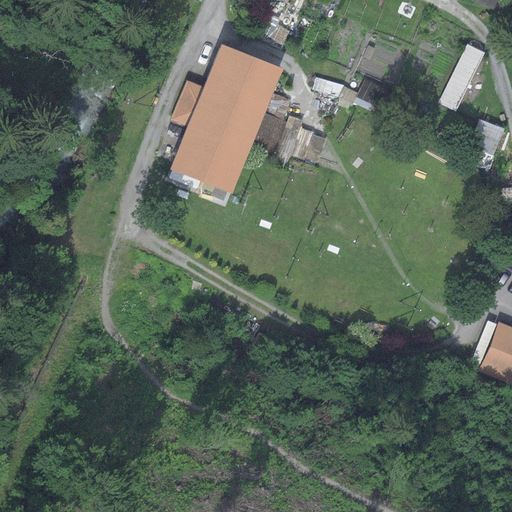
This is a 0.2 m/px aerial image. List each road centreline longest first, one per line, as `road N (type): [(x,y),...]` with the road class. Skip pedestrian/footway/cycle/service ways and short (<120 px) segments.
road 1 (track): [(133,224),(165,254),(364,354),(435,353),(471,328)]
road 2 (track): [(133,224),(144,155),(214,0)]
road 3 (track): [(201,27),(287,64),(317,123)]
road 4 (track): [(511,113),(483,32),(438,0)]
